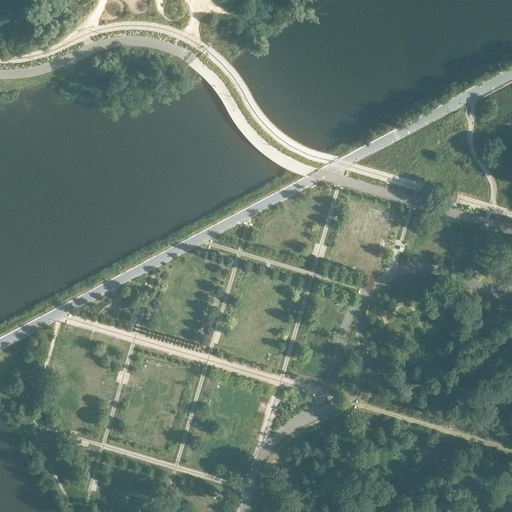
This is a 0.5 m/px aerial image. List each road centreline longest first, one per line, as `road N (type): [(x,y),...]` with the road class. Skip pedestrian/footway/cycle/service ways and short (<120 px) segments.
road 1 (unclassified): [(192,59),(251,133),(294,165),(511,227)]
road 2 (unclassified): [(192,59),(130,40),(0,74)]
road 3 (unclassified): [(355,308),(378,282),(419,266),(511,295)]
road 4 (unclassified): [(300,419),(345,400),(359,383),(364,355),(355,308)]
road 5 (unclassified): [(300,419),(323,394),(355,308)]
